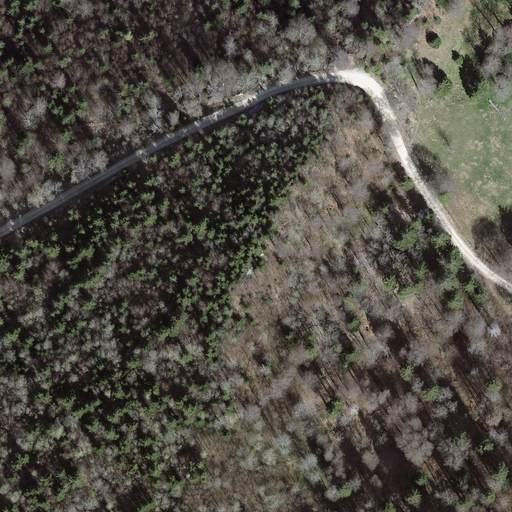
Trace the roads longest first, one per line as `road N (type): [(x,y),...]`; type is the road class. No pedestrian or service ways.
road 1 (unclassified): [(0,235),(271,88),(347,76),(373,90),(417,186),(464,251),(511,287)]
road 2 (track): [(247,101),(0,147)]
